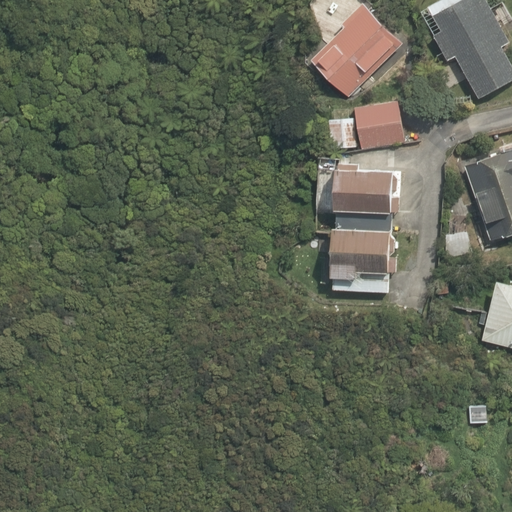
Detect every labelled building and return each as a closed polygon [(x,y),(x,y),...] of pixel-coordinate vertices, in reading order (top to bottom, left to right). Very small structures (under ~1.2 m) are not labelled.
[(402,39),(363,0),(297,0),(292,5),(317,30),(298,49),(345,97),(402,39)] [(504,38),(485,0),(440,0),(419,11),(441,57),(451,53),(473,97),(511,77),(511,75),(496,42),(504,38)] [(393,91),(347,99),(356,147),(402,139),(393,91)] [(511,135),(462,152),(489,233),(511,225),(511,135)] [(328,176),(327,198),(380,200),(382,160),(360,158),(360,154),(321,152),(320,176),(328,176)] [(354,266),(391,267),(393,215),(333,212),(333,218),(325,218),(323,272),(333,272),(354,274),(354,266)] [(354,274),(333,272),(339,311),(354,311),(355,308),(381,309),(381,295),(390,295),(391,267),(354,266),(354,274)] [(511,276),(487,271),(472,335),(511,343),(511,276)]
